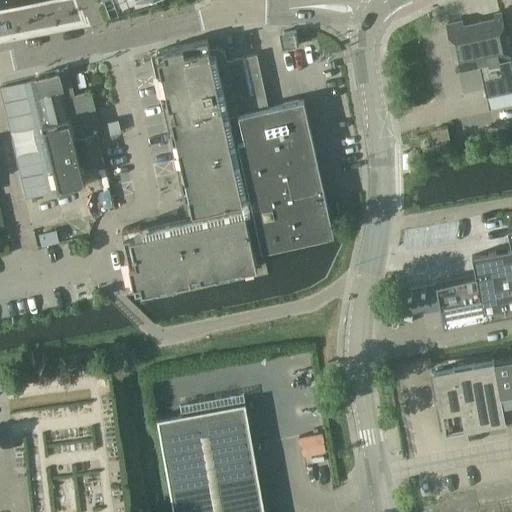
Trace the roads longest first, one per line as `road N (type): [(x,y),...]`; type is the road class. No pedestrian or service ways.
road 1 (tertiary): [(383,511),(358,348),(383,179),(363,44),(370,17)]
road 2 (unclassified): [(31,283),(101,271),(105,226),(154,200),(119,38)]
road 3 (unclassified): [(31,283),(0,147)]
road 4 (tertiary): [(238,10),(339,7),(370,17)]
road 5 (residential): [(119,38),(238,10)]
road 6 (residential): [(0,62),(119,38)]
